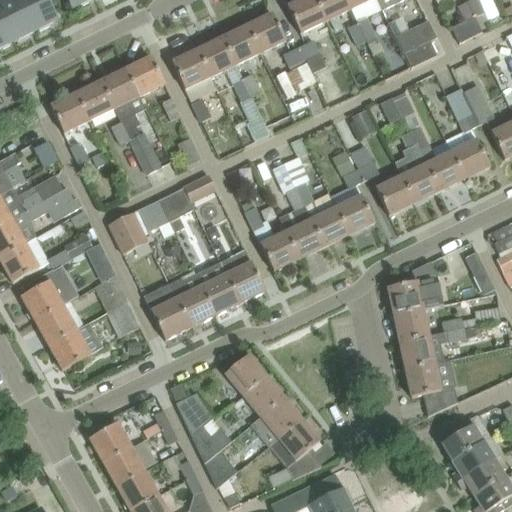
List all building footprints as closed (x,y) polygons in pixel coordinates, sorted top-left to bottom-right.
[(17,0),(12,0),(0,6),(0,14),(14,43),(18,40),(19,42),(29,37),(28,36),(33,33),(17,0)] [(44,0),(17,0),(33,33),(39,30),(40,32),(49,27),(48,26),(56,22),(44,0)] [(91,0),(68,0),(73,9),(78,7),(79,8),(89,4),(88,2),(91,0)] [(300,36),(326,23),(314,0),(306,0),(287,9),(300,36)] [(314,0),(326,23),(351,11),(345,0),(314,0)] [(345,0),(351,11),(360,7),(373,0),(345,0)] [(407,0),(375,0),(382,13),(408,0),(407,0)] [(476,0),(473,0),(467,3),(475,19),(484,14),(476,0)] [(475,19),(467,3),(457,8),(465,24),(454,30),(461,43),(482,33),(475,19)] [(14,43),(0,14),(0,50),(0,51),(10,47),(9,45),(14,43)] [(273,16),(247,28),(260,55),(286,43),(273,16)] [(358,26),(366,44),(376,38),(367,21),(358,26)] [(396,38),(404,56),(411,70),(437,58),(430,43),(436,41),(427,23),(401,36),(394,23),(388,26),(395,39),(396,38)] [(357,48),(366,44),(358,26),(348,30),(357,48)] [(247,28),(222,41),(236,68),(260,55),(247,28)] [(511,72),(511,50),(507,40),(487,50),(492,62),(504,56),(511,72)] [(198,53),(211,80),(236,68),(222,41),(198,53)] [(313,42),(298,50),(305,62),(306,62),(319,55),(320,55),(313,42)] [(298,50),(283,57),(290,70),(305,62),(298,50)] [(185,92),(211,80),(198,53),(172,66),(185,92)] [(319,55),(306,62),(313,75),(326,69),(319,55)] [(151,59),(126,72),(139,99),(165,86),(151,59)] [(121,125),(130,143),(147,177),(161,170),(144,134),(139,137),(136,130),(141,127),(129,104),(139,99),(126,72),(101,84),(114,111),(121,125)] [(252,77),(242,81),(251,100),(261,95),(252,77)] [(242,81),(233,86),(242,104),(251,100),(242,81)] [(90,123),(114,111),(101,84),(76,96),(90,123)] [(463,95),(479,127),(486,124),(494,119),(478,87),(463,95)] [(451,155),(464,182),(490,169),(471,131),(479,127),(463,95),(461,91),(446,98),(463,135),(446,143),(451,155)] [(404,95),(392,101),(402,120),(413,115),(414,114),(404,95)] [(64,136),(90,123),(76,96),(51,109),(64,136)] [(162,105),(171,123),(181,118),(172,100),(162,105)] [(242,104),(240,105),(250,124),(260,119),(251,100),(242,104)] [(200,125),(211,120),(202,101),(191,106),(200,125)] [(390,126),(402,120),(392,101),(380,106),(390,126)] [(352,120),(362,141),(377,134),(366,113),(352,120)] [(120,148),(130,143),(121,125),(111,130),(120,148)] [(511,158),(511,125),(491,135),(504,162),(511,158)] [(420,129),(410,134),(439,194),(464,182),(451,155),(436,162),(420,129)] [(395,165),(401,179),(414,206),(439,194),(410,134),(401,139),(408,151),(402,153),(406,160),(395,165)] [(177,146),(187,167),(199,161),(190,140),(177,146)] [(244,150),(252,146),(251,142),(246,140),(241,143),(244,150)] [(301,141),(291,146),(298,160),(299,160),(308,155),(301,141)] [(34,151),(44,170),(57,163),(47,144),(34,151)] [(80,145),(71,150),(80,168),(89,164),(80,145)] [(351,155),(359,171),(365,182),(379,176),(365,148),(351,155)] [(345,178),(356,172),(355,172),(346,153),(332,160),(341,179),(341,180),(342,179),(345,178)] [(0,164),(0,196),(13,189),(4,174),(21,165),(16,155),(0,164)] [(298,160),(284,167),(295,190),(305,186),(310,183),(299,160),(298,160)] [(365,182),(359,171),(356,172),(345,178),(342,179),(348,191),(365,182)] [(0,196),(0,228),(27,213),(43,203),(63,192),(55,177),(18,198),(13,189),(0,196)] [(183,189),(184,191),(191,205),(216,193),(208,177),(183,189)] [(414,206),(401,179),(376,192),(389,219),(414,206)] [(305,186),(295,190),(304,209),(314,204),(305,186)] [(0,228),(0,260),(26,246),(18,231),(49,214),(55,224),(82,209),(77,200),(74,202),(67,190),(63,192),(43,203),(27,213),(0,228)] [(285,195),(294,213),(304,209),(295,190),(285,195)] [(184,191),(160,203),(168,223),(169,222),(179,218),(194,210),(191,205),(184,191)] [(362,198),(336,211),(349,238),(375,225),(362,198)] [(168,223),(160,203),(139,214),(148,233),(168,223)] [(299,262),(286,235),(274,240),(267,224),(263,226),(255,210),(244,215),(260,248),(273,275),(299,262)] [(336,211),(311,223),(324,250),(349,238),(336,211)] [(149,244),(135,216),(134,214),(108,227),(122,257),(149,244)] [(179,218),(169,222),(175,233),(184,228),(179,218)] [(311,223),(286,235),(299,262),(324,250),(311,223)] [(511,225),(493,235),(498,244),(511,237),(511,225)] [(214,228),(206,232),(211,243),(219,239),(214,228)] [(54,230),(36,240),(39,244),(42,247),(52,241),(53,237),(56,235),(54,230)] [(71,261),(93,249),(86,236),(64,248),(66,252),(48,262),(54,272),(72,262),(71,261)] [(511,237),(498,244),(494,246),(499,257),(511,249),(511,237)] [(26,246),(0,260),(0,262),(13,286),(41,270),(26,246)] [(471,246),(446,258),(453,273),(468,265),(472,274),(483,268),(471,246)] [(245,253),(220,265),(240,307),(266,295),(251,264),(251,265),(245,253)] [(511,254),(497,262),(507,284),(510,287),(511,285),(511,254)] [(100,269),(108,284),(117,279),(109,264),(100,269)] [(388,291),(394,318),(423,312),(443,308),(437,277),(430,264),(411,274),(417,284),(388,291)] [(220,265),(195,277),(201,289),(216,319),(240,307),(220,265)] [(472,274),(470,274),(482,298),(494,292),(483,268),(472,274)] [(34,292),(21,300),(35,324),(64,307),(70,304),(78,299),(61,270),(53,274),(52,273),(30,286),(34,292)] [(194,275),(169,286),(191,331),(216,319),(201,289),(195,277),(194,275)] [(95,290),(107,316),(129,304),(117,279),(108,284),(95,290)] [(191,331),(169,286),(144,299),(151,313),(165,343),(191,331)] [(129,304),(107,316),(119,340),(141,329),(129,304)] [(64,307),(35,324),(48,348),(78,332),(64,307)] [(445,335),(464,331),(463,330),(500,323),(498,309),(474,314),(475,320),(462,323),(461,321),(442,325),(445,335)] [(394,318),(400,345),(429,339),(423,312),(394,318)] [(78,332),(48,348),(62,373),(92,356),(103,350),(89,325),(78,332)] [(474,329),(464,331),(466,341),(479,338),(477,328),(474,329)] [(464,331),(445,335),(447,345),(466,341),(464,331)] [(400,345),(405,372),(435,366),(444,364),(440,347),(447,345),(445,335),(429,339),(400,345)] [(128,358),(140,357),(140,344),(128,345),(128,358)] [(226,377),(244,399),(267,380),(249,358),(226,377)] [(435,366),(405,372),(411,400),(423,397),(428,419),(458,405),(454,390),(440,393),(435,366)] [(244,399),(261,420),(284,401),(267,380),(244,399)] [(176,406),(192,439),(204,429),(214,420),(197,396),(176,406)] [(261,420),(279,441),(302,422),(284,401),(261,420)] [(511,407),(502,412),(511,432),(511,407)] [(161,432),(162,433),(171,428),(163,413),(154,418),(157,424),(153,426),(157,434),(161,432)] [(438,441),(453,464),(484,445),(469,421),(438,441)] [(302,422),(279,441),(269,449),(277,459),(287,451),(296,463),(286,470),(287,471),(269,480),(274,489),(291,480),(292,483),(322,469),(309,453),(320,444),(302,422)] [(89,442),(103,466),(133,449),(118,425),(89,442)] [(171,428),(162,433),(169,447),(178,442),(171,428)] [(205,466),(206,464),(220,454),(231,444),(221,432),(211,440),(204,429),(192,439),(205,466)] [(453,478),(457,485),(494,461),(484,445),(453,464),(459,474),(453,478)] [(103,466),(116,490),(146,473),(145,471),(157,465),(150,452),(138,459),(133,449),(103,466)] [(215,484),(218,489),(237,474),(220,454),(206,464),(206,465),(215,484)] [(467,488),(473,498),(505,478),(494,461),(457,485),(462,492),(467,488)] [(178,468),(186,483),(196,477),(189,462),(178,468)] [(116,490),(128,511),(133,511),(160,497),(146,473),(116,490)] [(196,477),(186,483),(193,498),(189,511),(212,511),(204,492),(196,477)] [(301,511),(309,508),(311,511),(346,511),(351,510),(350,506),(353,505),(346,490),(343,492),(336,478),(271,508),(273,511),(301,511)] [(511,489),(505,478),(473,498),(479,507),(473,511),(502,511),(511,506),(511,489)] [(13,488),(2,495),(7,503),(18,497),(13,488)] [(224,500),(226,504),(230,510),(240,505),(235,494),(224,500)] [(133,511),(167,511),(160,497),(133,511)]
